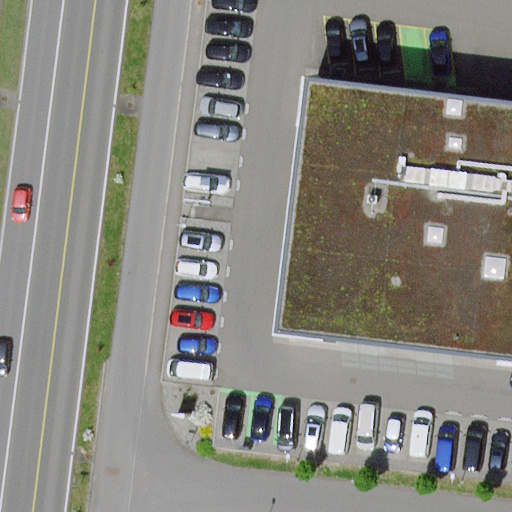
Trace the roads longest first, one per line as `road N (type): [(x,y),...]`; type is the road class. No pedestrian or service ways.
road 1 (unknown): [(511,425),(316,401),(249,364),(240,333),(280,35),(290,8),(307,0)]
road 2 (unclassified): [(104,511),(172,0)]
road 3 (primary): [(72,0),(12,511)]
road 4 (unknown): [(380,0),(511,16)]
